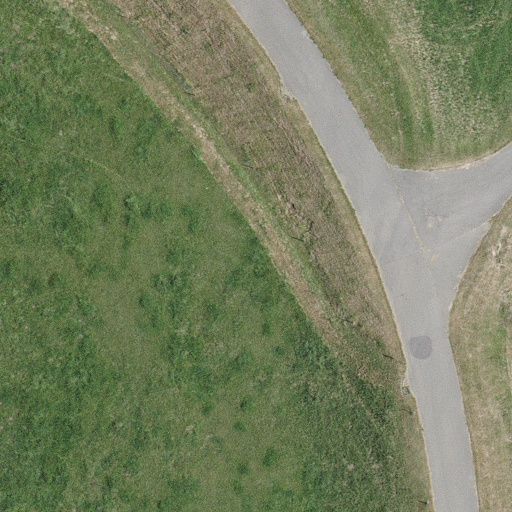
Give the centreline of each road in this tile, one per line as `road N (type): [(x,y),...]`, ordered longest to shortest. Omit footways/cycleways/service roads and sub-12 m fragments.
road 1 (track): [(454,511),(449,453),(400,251),(332,118),(257,0)]
road 2 (track): [(400,251),(511,165)]
